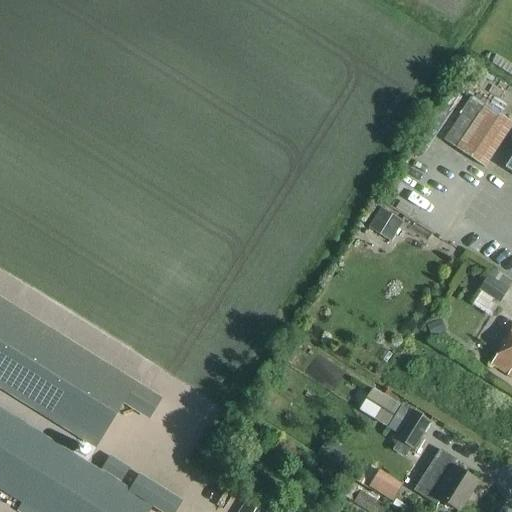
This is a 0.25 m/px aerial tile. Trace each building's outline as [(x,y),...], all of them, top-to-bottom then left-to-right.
[(451,92),(412,149),(423,157),(463,100),(451,92)] [(485,171),(511,130),(511,125),(473,100),(444,144),(485,171)] [(366,227),(390,237),(400,216),(376,205),(366,227)] [(511,283),(492,271),(479,291),(500,304),(511,284),(511,283)] [(0,387),(96,447),(123,405),(134,412),(148,421),(161,400),(148,392),(136,384),(0,299),(0,387)] [(430,326),(426,328),(427,331),(432,339),(442,334),(437,323),(430,326)] [(511,331),(491,365),(511,379),(511,331)] [(372,389),(358,411),(388,430),(402,408),(372,389)] [(0,489),(23,503),(17,511),(147,511),(151,507),(158,511),(174,511),(181,501),(137,474),(128,489),(119,483),(128,469),(108,456),(99,470),(0,408),(0,489)] [(399,436),(397,441),(398,442),(410,449),(412,450),(429,423),(413,413),(413,414),(399,436)] [(437,507),(441,501),(457,511),(459,511),(478,484),(452,467),(456,461),(440,451),(413,492),(437,507)] [(375,466),(366,484),(392,497),(401,480),(375,466)] [(359,493),(353,504),(365,511),(377,511),(381,507),(359,493)]
